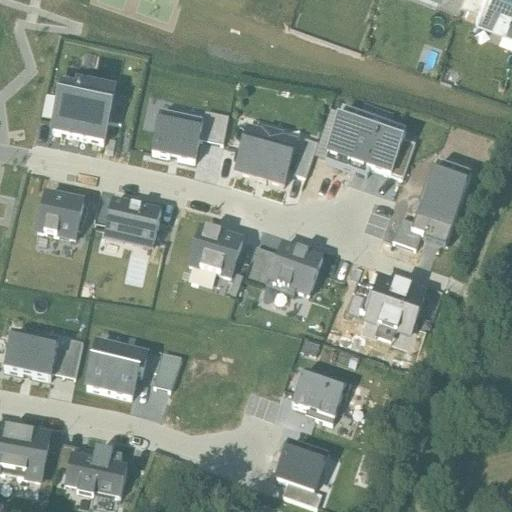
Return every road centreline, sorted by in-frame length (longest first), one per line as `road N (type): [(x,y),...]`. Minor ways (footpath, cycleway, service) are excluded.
road 1 (residential): [(0,146),(285,217),(334,217)]
road 2 (residential): [(0,397),(117,417),(194,443),(245,445)]
